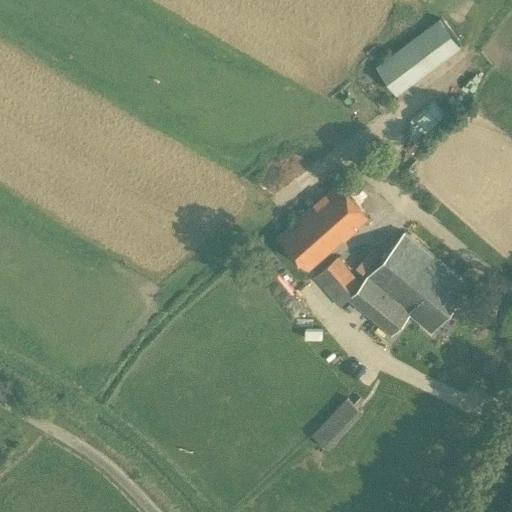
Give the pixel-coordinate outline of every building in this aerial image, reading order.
[(394,89),(462,47),(443,17),(375,60),(394,89)] [(308,270),(369,218),(337,182),(278,234),(308,270)] [(431,330),(469,285),(405,231),(361,284),(355,291),(349,298),(391,334),(409,312),(431,330)] [(355,291),(361,284),(338,256),(313,277),(339,307),(355,291)] [(328,449),(363,411),(346,396),(311,433),(328,449)]
